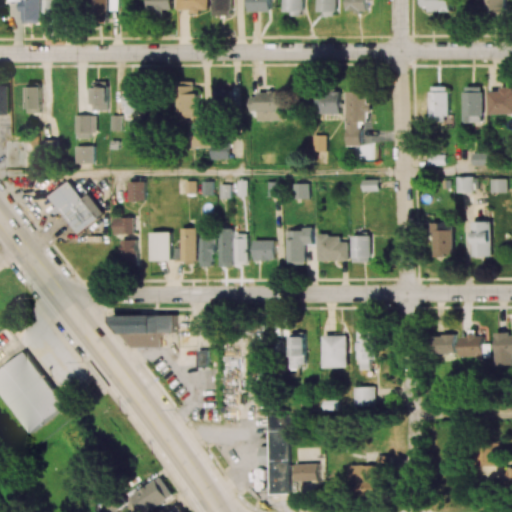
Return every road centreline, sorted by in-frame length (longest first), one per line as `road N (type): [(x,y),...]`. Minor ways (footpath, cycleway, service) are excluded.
road 1 (residential): [(399,0),(412,511)]
road 2 (residential): [(511,50),(0,53)]
road 3 (residential): [(511,292),(61,296)]
road 4 (secondary): [(0,217),(221,511)]
